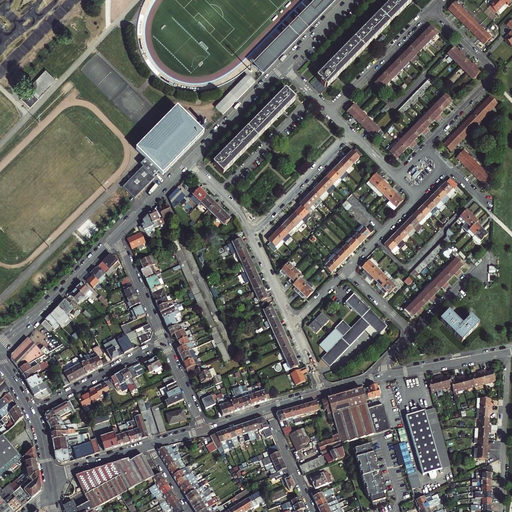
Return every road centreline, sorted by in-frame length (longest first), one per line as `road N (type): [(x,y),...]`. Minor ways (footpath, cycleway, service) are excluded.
road 1 (residential): [(431,8),(489,67),(491,79),(426,145)]
road 2 (unclassified): [(508,352),(500,511)]
road 3 (tertiary): [(0,344),(116,237)]
road 4 (residential): [(31,413),(163,340)]
road 5 (residential): [(329,112),(431,8)]
road 6 (residential): [(249,231),(351,132)]
road 7 (tertiary): [(189,164),(284,67)]
road 8 (residential): [(385,376),(508,352)]
road 9 (unknown): [(404,372),(402,419),(421,480),(433,483)]
